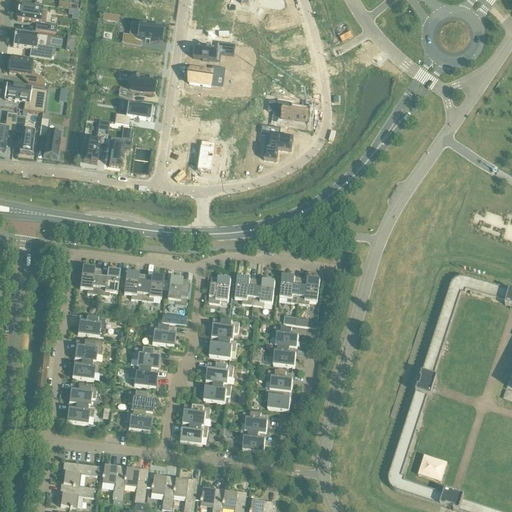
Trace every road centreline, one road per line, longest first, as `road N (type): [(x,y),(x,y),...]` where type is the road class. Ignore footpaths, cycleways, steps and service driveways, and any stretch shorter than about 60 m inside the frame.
road 1 (secondary): [(439,56),(376,151),(346,183),(292,218),(194,236),(29,212)]
road 2 (residential): [(160,185),(255,183),(317,145),(324,92),(301,0)]
road 3 (residential): [(48,441),(74,257),(201,269)]
road 4 (unclassified): [(2,436),(29,212)]
road 5 (residential): [(273,466),(282,428),(304,403),(309,348),(328,324),(333,274)]
road 6 (residential): [(165,456),(201,269)]
road 7 (residential): [(187,0),(160,185)]
road 8 (residential): [(0,167),(160,185)]
road 9 (residential): [(201,269),(232,257),(333,274)]
